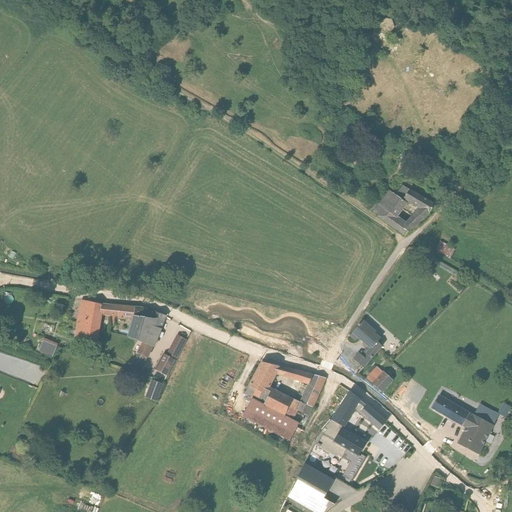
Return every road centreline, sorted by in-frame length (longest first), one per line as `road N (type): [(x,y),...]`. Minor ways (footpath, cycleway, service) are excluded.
road 1 (unclassified): [(323,371),(139,303),(0,281)]
road 2 (track): [(405,241),(134,59)]
road 3 (unclassified): [(323,371),(380,407),(484,511)]
road 4 (unclassified): [(323,371),(405,241)]
